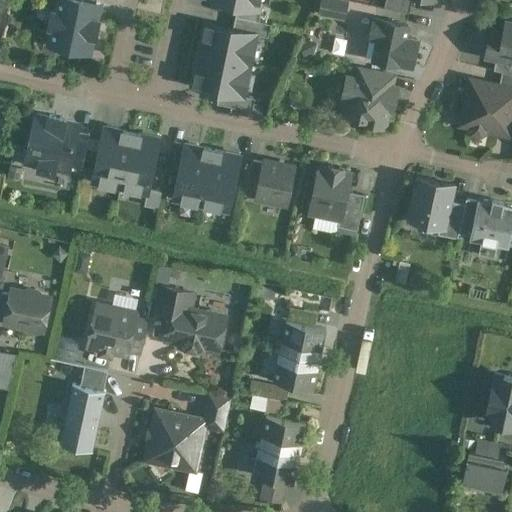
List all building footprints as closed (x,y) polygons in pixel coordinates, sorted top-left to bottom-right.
[(73,0),(57,0),(55,13),(52,13),(49,28),(52,29),(48,45),(60,48),(59,50),(78,54),(78,52),(89,54),(93,38),(95,39),(98,22),(96,21),(100,6),(96,5),(73,0)] [(259,11),(261,0),(209,0),(209,1),(238,7),(259,11)] [(347,3),(334,0),(322,0),(319,14),(344,19),(347,3)] [(411,0),(385,0),(383,9),(409,14),(411,0)] [(259,11),(238,7),(235,18),(256,22),(259,11)] [(256,22),(235,18),(233,30),(256,35),(256,36),(267,39),(270,25),(256,22)] [(408,27),(374,20),(370,39),(366,59),(372,60),(411,68),(417,41),(405,39),(408,27)] [(511,24),(506,23),(503,37),(490,34),(485,57),(496,60),(511,63),(511,24)] [(233,30),(206,24),(202,43),(200,43),(197,55),(249,66),(256,36),(256,35),(233,30)] [(249,66),(197,55),(195,68),(196,69),(192,87),(219,93),(243,98),(243,97),(249,66)] [(511,63),(496,60),(493,72),(502,73),(511,75),(511,63)] [(394,77),(359,70),(356,81),(391,89),(394,77)] [(511,75),(502,73),(499,87),(511,89),(511,75)] [(356,81),(347,79),(342,100),(348,101),(345,115),(364,119),(363,124),(383,128),(389,101),(394,102),(397,90),(391,89),(356,81)] [(511,89),(499,87),(470,80),(460,126),(470,128),(469,131),(472,134),(481,136),(484,134),(485,131),(498,134),(500,128),(511,130),(511,127),(511,89)] [(243,98),(219,93),(216,105),(252,112),(255,99),(243,97),(243,98)] [(81,126),(33,116),(23,168),(70,178),(78,140),(81,126)] [(120,189),(132,134),(104,128),(92,183),(120,189)] [(147,194),(160,140),(132,134),(120,189),(147,194)] [(90,142),(78,140),(70,178),(82,180),(90,142)] [(184,145),(170,200),(232,216),(246,160),(184,145)] [(263,164),(251,161),(243,197),(255,199),(263,164)] [(294,168),(263,162),(263,164),(255,199),(286,206),(294,168)] [(327,169),(319,168),(310,210),(313,215),(339,221),(341,221),(347,193),(350,174),(343,172),(343,170),(327,167),(327,169)] [(454,186),(417,178),(408,221),(439,228),(445,229),(451,203),(454,186)] [(364,196),(347,193),(341,221),(339,221),(337,228),(357,231),(364,196)] [(477,202),(466,200),(464,205),(458,235),(470,237),(477,202)] [(491,203),(478,200),(477,202),(470,237),(469,241),(481,244),(480,247),(496,251),(496,247),(508,250),(511,231),(511,207),(503,206),(504,203),(492,200),(491,203)] [(464,205),(451,203),(445,229),(439,228),(438,236),(457,240),(458,235),(464,205)] [(176,290),(161,287),(155,312),(171,315),(176,290)] [(24,293),(11,291),(10,295),(2,293),(0,299),(0,313),(6,314),(4,321),(26,326),(29,330),(38,332),(42,330),(43,330),(50,299),(38,296),(35,292),(28,290),(24,293)] [(226,317),(190,310),(194,294),(176,290),(171,315),(165,339),(183,343),(183,347),(200,350),(200,347),(218,351),(226,317)] [(136,314),(96,305),(87,347),(100,350),(99,356),(110,358),(111,352),(127,355),(128,350),(135,319),(136,314)] [(313,314),(294,310),(292,320),(311,324),(313,314)] [(135,319),(128,350),(140,353),(147,322),(135,319)] [(326,330),(286,321),(280,352),(319,360),(326,330)] [(0,387),(10,389),(16,353),(0,350),(0,387)] [(319,360),(280,352),(273,382),(313,390),(319,360)] [(107,372),(84,367),(80,386),(103,391),(107,372)] [(511,377),(495,374),(485,420),(511,425),(511,377)] [(287,390),(252,382),(249,395),(285,402),(287,390)] [(80,386),(72,385),(72,386),(74,387),(61,444),(59,444),(59,445),(92,452),(93,451),(91,450),(103,393),(105,393),(105,392),(80,386)] [(231,398),(208,393),(202,421),(204,422),(202,428),(224,433),(231,398)] [(284,403),(269,399),(266,411),(282,414),(284,403)] [(202,421),(157,412),(147,456),(151,457),(154,461),(173,465),(177,463),(194,466),(202,428),(204,422),(202,421)] [(306,424),(266,416),(259,446),(299,455),(306,424)] [(500,445),(478,440),(475,452),(497,457),(500,445)] [(299,455),(259,446),(253,476),(293,485),(299,455)] [(475,452),(469,451),(462,485),(501,494),(506,472),(501,471),(504,458),(497,457),(475,452)]
